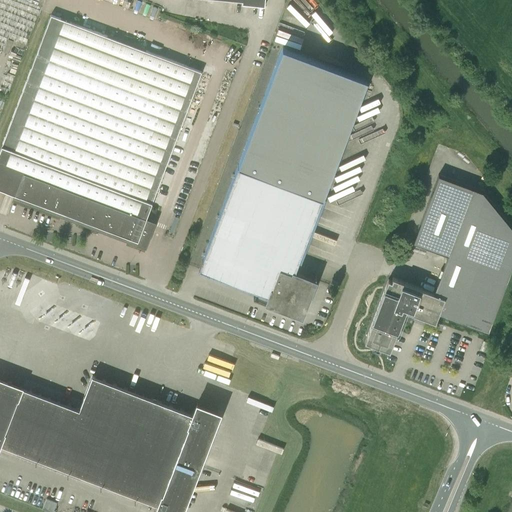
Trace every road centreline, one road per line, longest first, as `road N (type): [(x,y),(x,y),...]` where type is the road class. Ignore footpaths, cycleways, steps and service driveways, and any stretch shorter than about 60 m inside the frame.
road 1 (residential): [(482,421),(0,238)]
road 2 (unknown): [(185,350),(27,334),(0,339)]
road 3 (unknown): [(204,511),(237,425),(190,366)]
road 4 (unknown): [(0,461),(127,511)]
